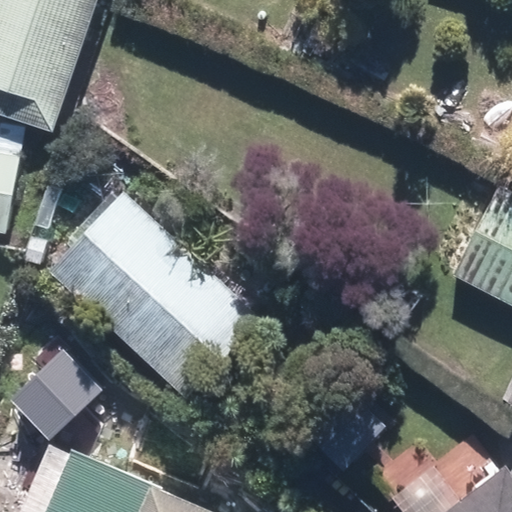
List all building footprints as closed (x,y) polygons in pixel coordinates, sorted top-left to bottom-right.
[(103,0),(0,0),(0,104),(63,124),(103,0)] [(23,153),(0,149),(0,226),(13,229),(23,153)] [(511,184),(505,181),(459,270),(511,297),(511,184)] [(269,316),(136,189),(61,266),(195,393),(269,316)] [(227,511),(228,511),(82,446),(52,511),(227,511)] [(511,511),(511,464),(450,511),(511,511)]
